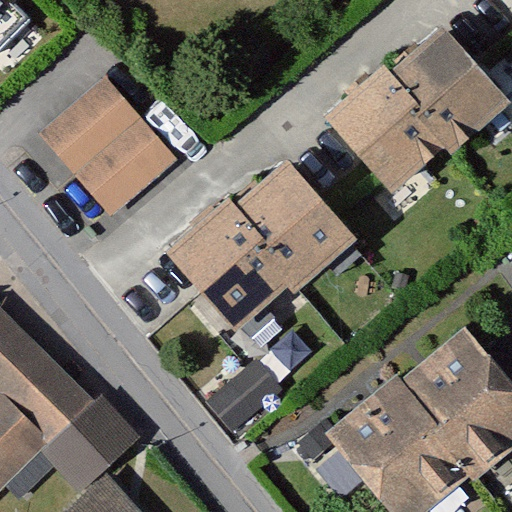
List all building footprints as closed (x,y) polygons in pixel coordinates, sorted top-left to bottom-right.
[(0,0),(0,8),(8,0),(0,0)] [(386,62),(324,118),(390,191),(443,144),(452,154),(511,101),(445,29),(396,73),(386,62)] [(176,157),(105,73),(40,128),(112,212),(176,157)] [(231,193),(169,249),(235,322),(288,275),(297,285),(356,233),(290,160),(241,204),(231,193)] [(0,495),(43,453),(102,394),(0,306),(0,495)] [(429,511),(511,443),(511,368),(473,323),(342,431),(410,511),(429,511)] [(102,394),(43,453),(77,492),(139,436),(102,394)] [(143,511),(110,473),(64,511),(143,511)]
